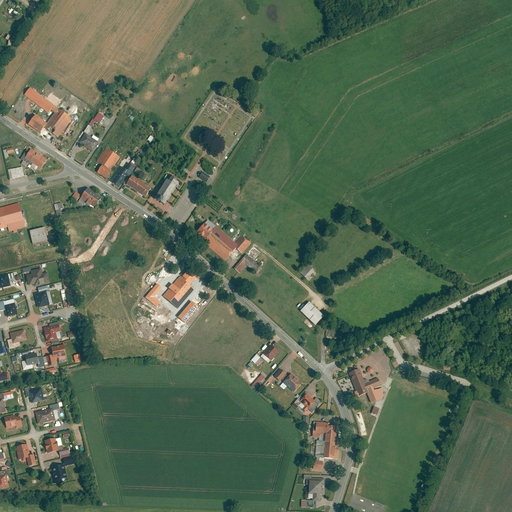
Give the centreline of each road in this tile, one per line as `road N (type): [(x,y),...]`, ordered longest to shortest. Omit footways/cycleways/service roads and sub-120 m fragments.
road 1 (tertiary): [(321,372),(125,202)]
road 2 (unclassified): [(511,274),(321,372)]
road 3 (tertiary): [(331,511),(349,434),(321,372)]
road 4 (track): [(387,339),(399,361),(511,402)]
road 5 (residential): [(125,202),(84,258),(61,263),(72,308)]
